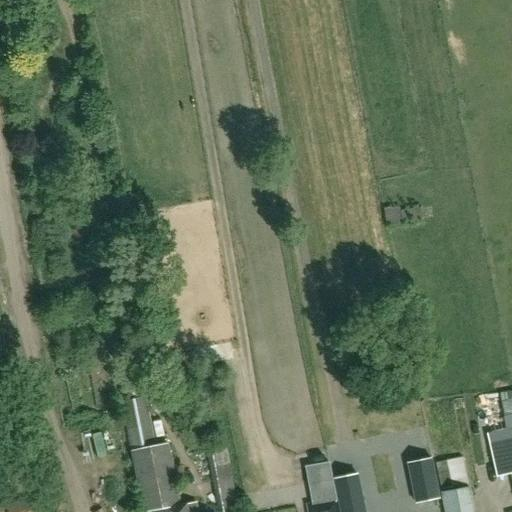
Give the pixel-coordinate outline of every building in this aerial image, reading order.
[(400,211),(402,223),(423,219),(421,207),(400,211)] [(122,402),(144,511),(150,511),(156,511),(198,511),(197,503),(181,507),(168,445),(155,448),(145,397),(122,402)] [(511,473),(511,429),(488,435),(498,477),(511,473)] [(218,511),(238,511),(226,446),(206,450),(218,511)] [(432,458),(430,458),(408,463),(416,503),(440,498),(438,489),(432,458)] [(462,458),(437,463),(442,490),(468,484),(462,458)] [(310,462),(314,498),(342,495),(338,459),(310,462)] [(474,511),(470,488),(443,492),(446,511),(474,511)] [(338,511),(336,498),(329,499),(329,500),(312,503),(312,502),(305,504),(306,511),(338,511)]
